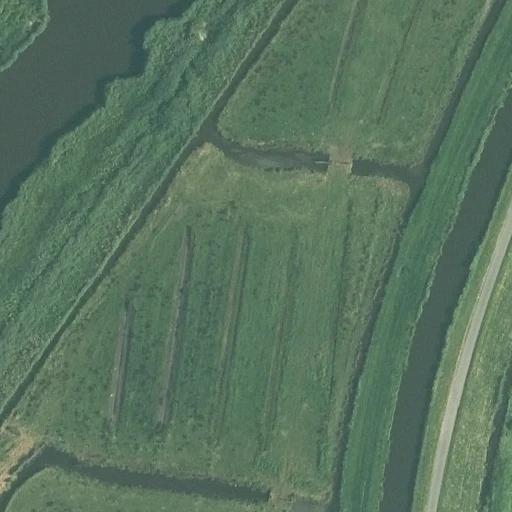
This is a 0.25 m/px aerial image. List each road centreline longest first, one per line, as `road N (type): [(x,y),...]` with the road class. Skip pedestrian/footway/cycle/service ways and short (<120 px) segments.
road 1 (unclassified): [(511,236),(460,368),(436,511)]
road 2 (track): [(335,185),(395,0)]
